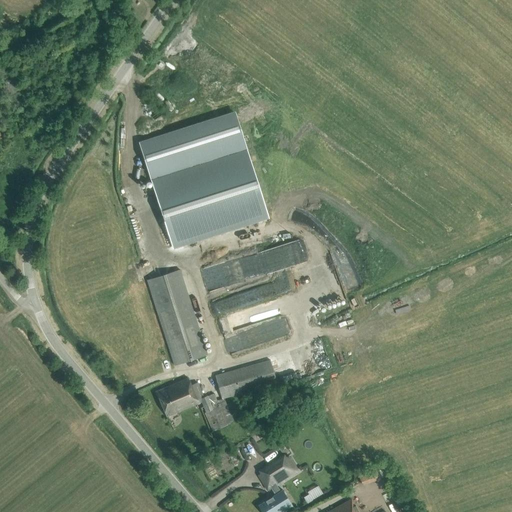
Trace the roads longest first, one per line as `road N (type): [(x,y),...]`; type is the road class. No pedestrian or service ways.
road 1 (tertiary): [(36,307),(27,236),(51,170),(172,0)]
road 2 (tertiary): [(198,511),(63,354),(36,307)]
